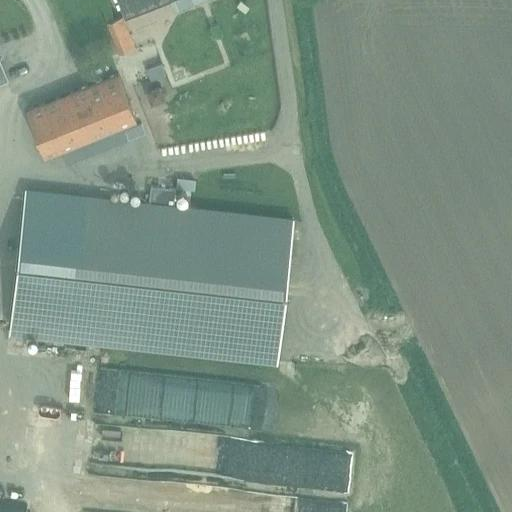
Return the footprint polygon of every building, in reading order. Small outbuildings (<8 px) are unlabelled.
[(135,47),(123,16),(108,22),(120,53),(135,47)] [(27,110),(45,156),(137,119),(119,73),(27,110)] [(26,191),(10,330),(279,361),(294,221),(174,208),(176,188),(151,185),(149,205),(26,191)] [(0,425),(0,462),(7,463),(8,450),(1,450),(3,426),(0,425)] [(134,475),(226,483),(228,455),(138,446),(137,454),(136,454),(134,475)] [(239,453),(237,490),(252,491),(254,454),(239,453)]
